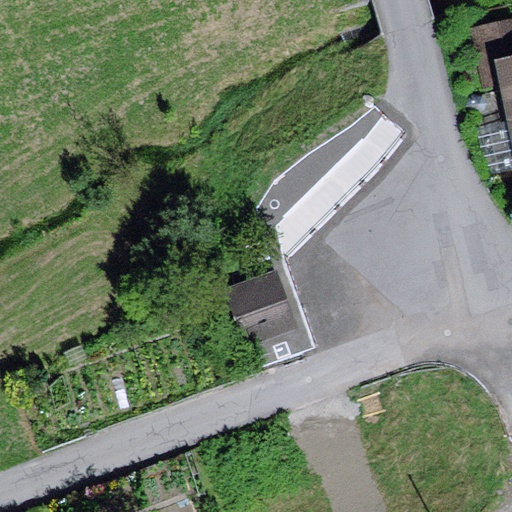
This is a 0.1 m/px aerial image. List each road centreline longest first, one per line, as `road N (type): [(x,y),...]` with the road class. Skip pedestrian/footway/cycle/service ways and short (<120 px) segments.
road 1 (residential): [(0,493),(378,349),(483,319)]
road 2 (residential): [(394,0),(483,319)]
